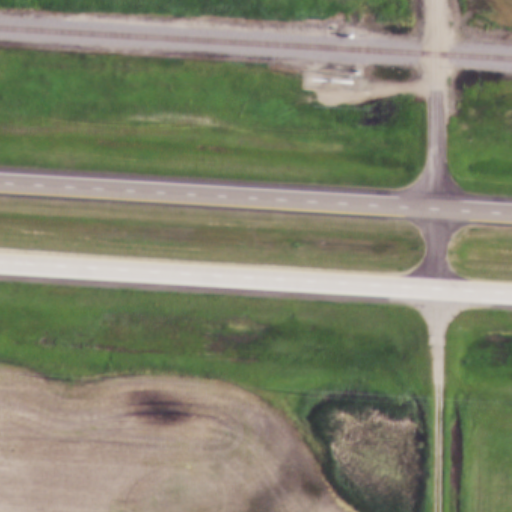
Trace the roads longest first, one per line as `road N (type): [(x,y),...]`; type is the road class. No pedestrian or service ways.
road 1 (trunk): [(0,262),(511,292)]
road 2 (trunk): [(511,211),(0,182)]
road 3 (track): [(433,511),(433,288)]
road 4 (residential): [(433,288),(432,87)]
